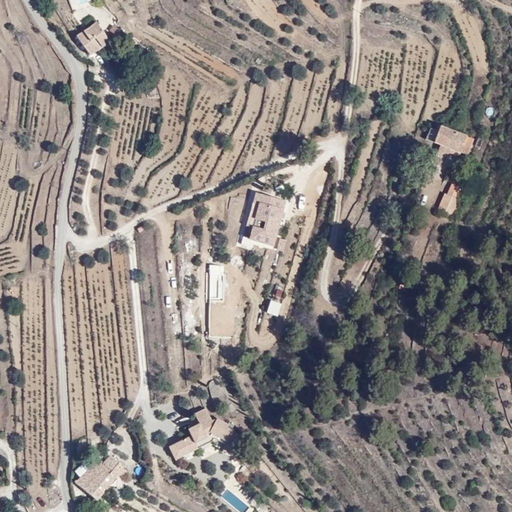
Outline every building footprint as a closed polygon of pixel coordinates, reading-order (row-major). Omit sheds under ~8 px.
[(114,44),(108,32),(104,34),(99,25),(80,38),(93,58),(105,50),(111,46),(114,44)] [(128,43),(132,34),(116,25),(112,33),(115,36),(128,43)] [(150,78),(142,63),(131,70),(139,85),(150,78)] [(460,158),(467,142),(439,131),(437,135),(429,132),(424,144),(440,150),(435,164),(441,167),(446,153),(460,158)] [(468,161),(474,144),(467,142),(460,158),(468,161)] [(474,190),(477,181),(472,179),(469,187),(474,190)] [(453,226),(464,197),(447,191),(444,201),(441,200),(434,219),(453,226)] [(272,250),(285,203),(254,195),(252,206),(258,207),(248,243),(272,250)] [(155,233),(153,226),(142,230),(144,237),(155,233)] [(408,307),(413,291),(402,287),(397,303),(408,307)] [(227,433),(227,428),(215,422),(210,424),(204,411),(190,417),(194,426),(184,432),(187,439),(165,450),(173,467),(196,454),(193,447),(202,444),(206,437),(218,444),(225,448),(232,436),(227,433)] [(196,454),(218,444),(206,437),(202,444),(193,447),(196,454)] [(126,480),(133,472),(127,467),(129,463),(118,455),(112,462),(107,459),(103,465),(98,461),(78,484),(99,502),(117,481),(124,480),(126,480)]
